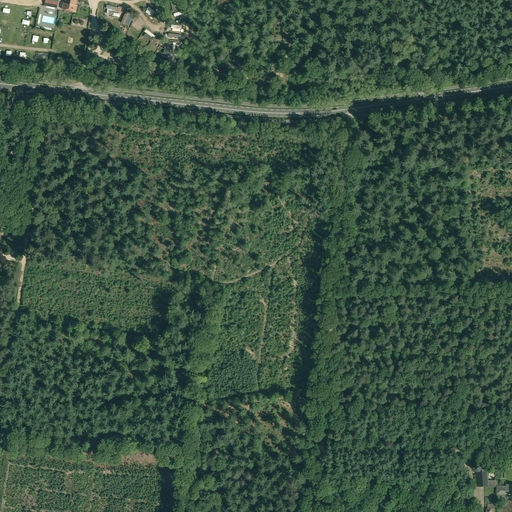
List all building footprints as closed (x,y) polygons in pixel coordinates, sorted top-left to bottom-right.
[(57,8),(59,1),(52,0),(45,0),(44,6),(57,8)] [(76,5),(77,0),(65,0),(65,3),(63,3),(62,9),(76,12),(77,5),(76,5)] [(154,4),(161,8),(164,9),(166,6),(165,4),(158,0),(153,0),(152,1),(154,4)] [(478,486),(488,485),(486,458),(475,459),(476,463),(475,463),(473,465),(473,469),(476,471),(478,486)] [(511,484),(508,484),(508,486),(497,486),(497,494),(511,493),(511,484)]
